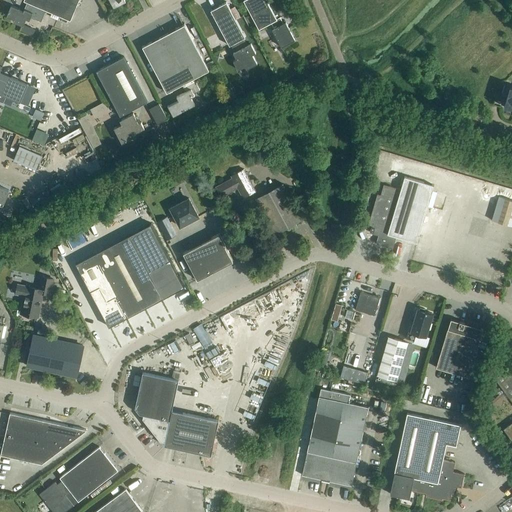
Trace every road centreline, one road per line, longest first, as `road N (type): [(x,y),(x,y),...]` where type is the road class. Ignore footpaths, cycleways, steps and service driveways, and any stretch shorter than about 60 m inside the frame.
road 1 (residential): [(511,316),(331,257),(302,258),(131,349),(117,360),(103,403)]
road 2 (residential): [(352,511),(164,471),(136,451),(103,403)]
road 3 (residential): [(0,39),(64,59),(180,0)]
